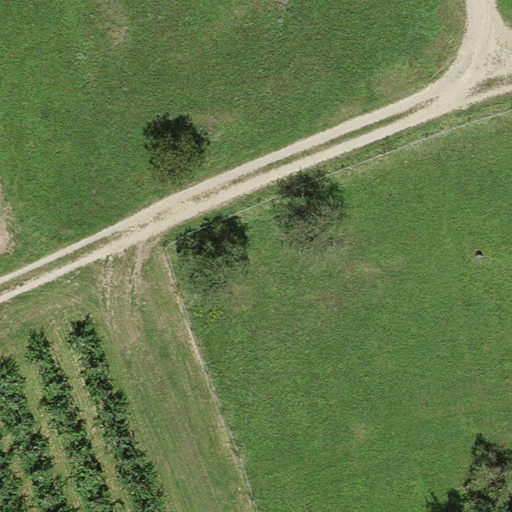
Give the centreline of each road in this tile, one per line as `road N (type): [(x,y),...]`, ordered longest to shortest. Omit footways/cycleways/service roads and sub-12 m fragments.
road 1 (track): [(0,287),(390,120),(444,91),(465,56)]
road 2 (track): [(215,511),(134,291),(142,222)]
